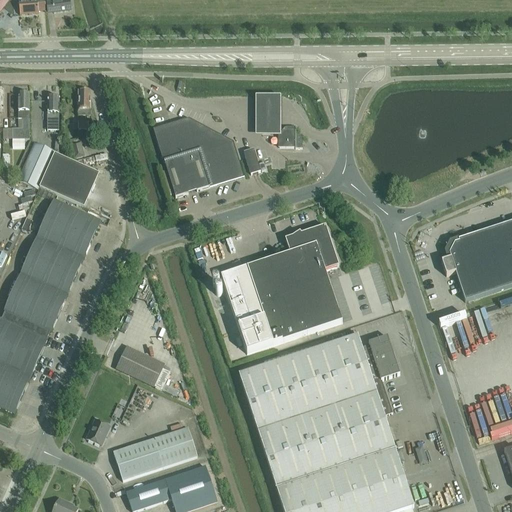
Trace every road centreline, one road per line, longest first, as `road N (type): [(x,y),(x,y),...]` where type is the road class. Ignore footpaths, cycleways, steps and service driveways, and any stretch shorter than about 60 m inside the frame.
road 1 (primary): [(0,57),(342,55)]
road 2 (unclassified): [(484,511),(394,222)]
road 3 (residential): [(139,244),(92,75),(0,76)]
road 4 (unclassified): [(36,449),(110,282),(139,244)]
road 5 (unclassified): [(139,244),(344,178)]
road 6 (primary): [(342,55),(511,53)]
road 7 (unclassified): [(394,222),(511,173)]
road 8 (unclassified): [(344,178),(342,55)]
